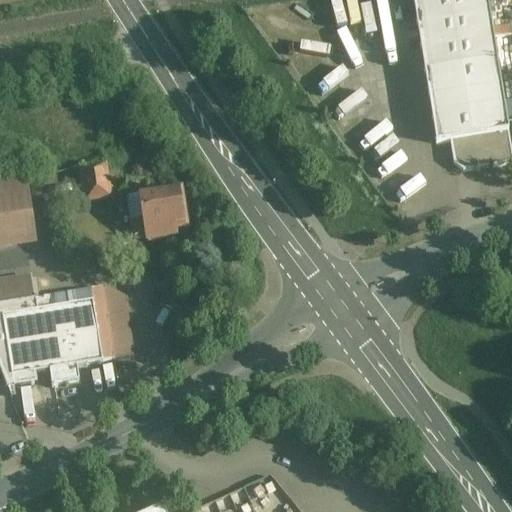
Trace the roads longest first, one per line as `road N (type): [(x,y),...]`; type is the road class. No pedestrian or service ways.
road 1 (residential): [(0,494),(188,402),(340,307)]
road 2 (secondary): [(123,0),(225,157),(340,307)]
road 3 (secondary): [(340,307),(487,511)]
road 4 (residential): [(511,231),(340,307)]
